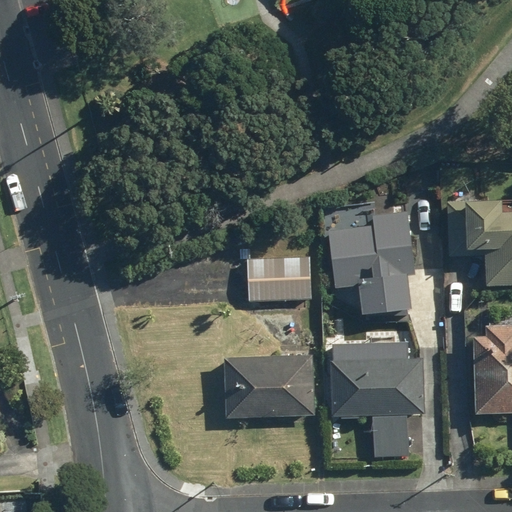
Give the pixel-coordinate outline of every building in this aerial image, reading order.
[(485,282),(511,282),(511,192),(448,193),(448,256),(485,256),(485,282)] [(366,315),(424,306),(408,207),(331,219),(342,287),(361,284),(366,315)] [(252,257),(251,299),(314,300),(315,259),(252,257)] [(479,413),(511,411),(511,314),(475,316),(479,413)] [(336,418),(427,415),(425,339),(334,341),(336,418)] [(223,417),(316,418),(317,355),(224,354),(223,417)]
